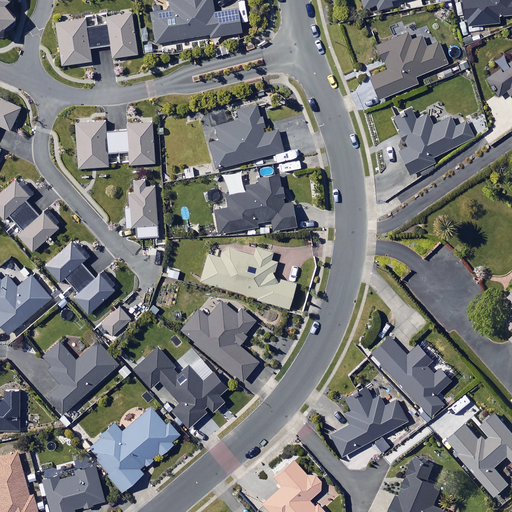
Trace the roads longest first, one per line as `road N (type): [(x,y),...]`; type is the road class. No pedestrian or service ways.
road 1 (residential): [(280,407),(332,319),(351,220),(341,144),(293,0)]
road 2 (residential): [(162,511),(280,407)]
road 3 (residential): [(357,511),(351,484),(280,407)]
